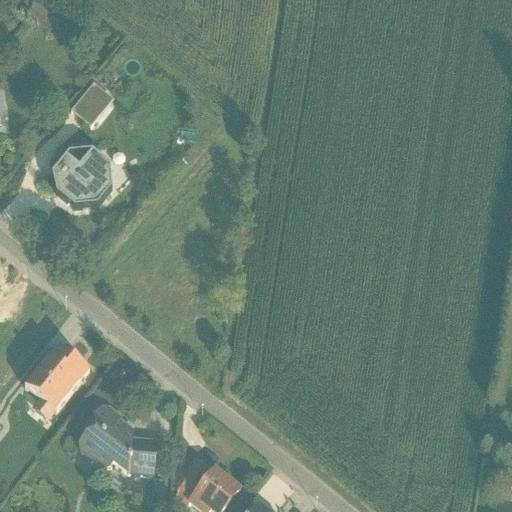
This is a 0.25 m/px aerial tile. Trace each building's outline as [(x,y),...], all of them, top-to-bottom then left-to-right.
[(84,117),(105,136),(130,108),(110,89),(84,117)] [(86,157),(63,160),(47,179),(53,200),(68,213),(94,210),(106,194),(105,171),(86,157)] [(80,449),(147,490),(171,451),(104,410),(80,449)] [(187,511),(226,511),(241,491),(197,459),(169,499),(187,511)] [(0,505),(0,506),(13,492),(0,481),(0,505)]
